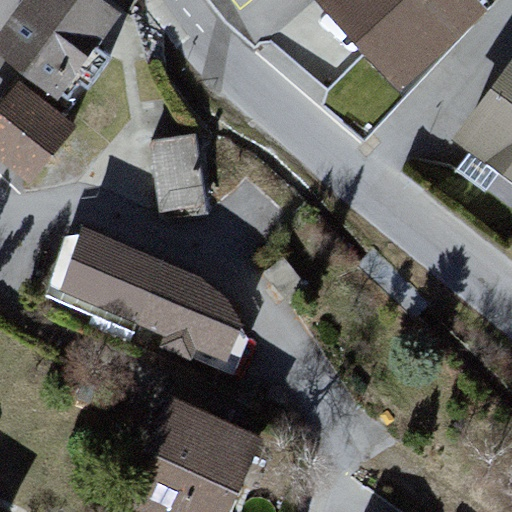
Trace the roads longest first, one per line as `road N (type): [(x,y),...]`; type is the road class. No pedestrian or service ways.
road 1 (residential): [(0,189),(88,199),(218,237),(274,270),(305,317),(352,434),(331,511)]
road 2 (residential): [(511,299),(372,184),(174,0)]
